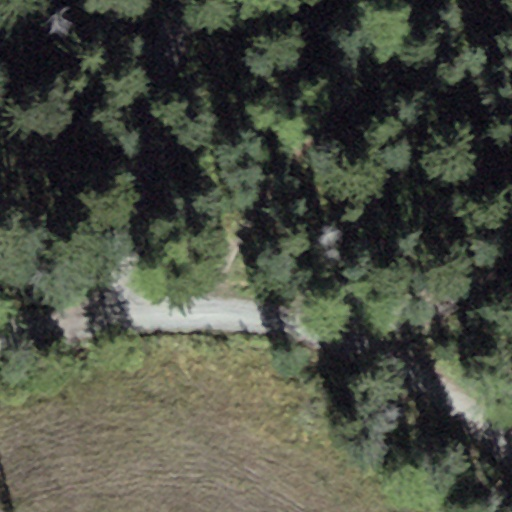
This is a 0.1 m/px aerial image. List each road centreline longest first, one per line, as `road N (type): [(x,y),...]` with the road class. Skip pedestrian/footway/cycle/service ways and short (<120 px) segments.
road 1 (track): [(207,314),(275,176),(386,73),(430,0)]
road 2 (track): [(346,344),(207,314),(123,317),(0,342)]
road 3 (track): [(192,0),(123,317)]
road 4 (track): [(511,464),(346,344)]
road 5 (track): [(346,344),(458,277),(511,256)]
